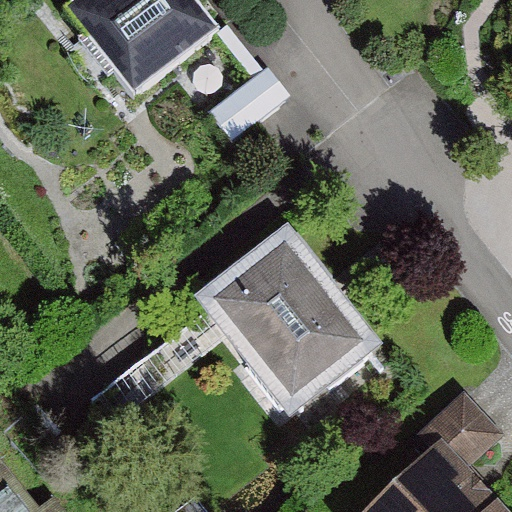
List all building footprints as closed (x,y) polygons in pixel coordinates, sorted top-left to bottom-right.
[(70,0),(61,7),(122,89),(207,32),(184,0),(70,0)] [(241,79),(199,112),(220,138),(242,121),(274,96),(255,68),(241,79)] [(238,250),(194,285),(251,350),(240,361),(273,405),(313,368),(323,382),(363,349),(311,286),(324,275),(289,231),(249,264),(238,250)] [(450,468),(491,430),(458,395),(416,431),(432,447),(362,511),(483,511),(487,508),(450,468)] [(22,511),(0,482),(0,511),(59,511),(48,494),(26,511),(22,511)]
